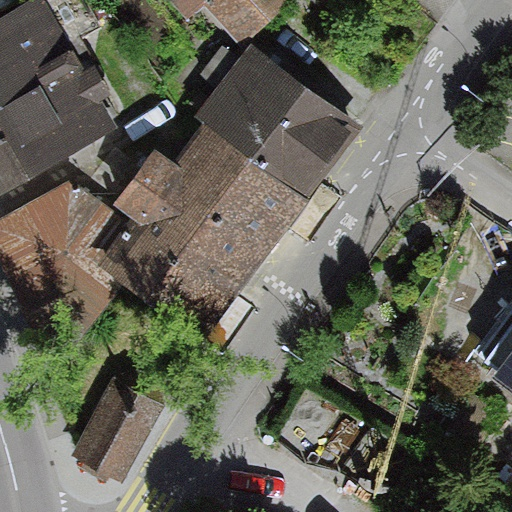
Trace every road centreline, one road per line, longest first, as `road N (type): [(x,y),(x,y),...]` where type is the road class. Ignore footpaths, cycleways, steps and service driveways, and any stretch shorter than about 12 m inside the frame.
road 1 (residential): [(399,125),(146,511)]
road 2 (residential): [(496,0),(399,125)]
road 3 (residential): [(399,125),(511,200)]
